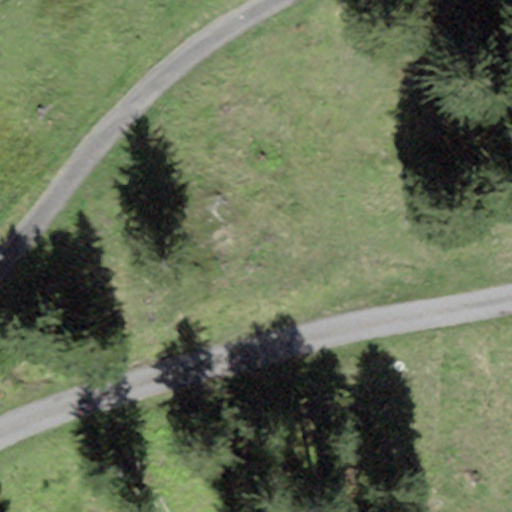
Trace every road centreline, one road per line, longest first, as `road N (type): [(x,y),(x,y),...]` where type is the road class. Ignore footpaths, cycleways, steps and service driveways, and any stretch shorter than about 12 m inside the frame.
road 1 (track): [(0,450),(216,362),(511,298)]
road 2 (track): [(289,0),(195,53),(111,138),(0,273)]
